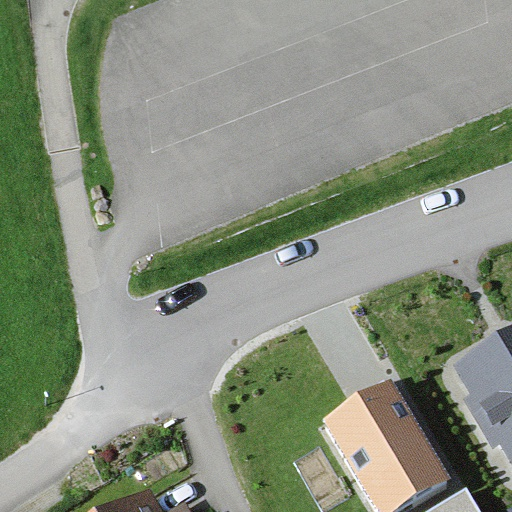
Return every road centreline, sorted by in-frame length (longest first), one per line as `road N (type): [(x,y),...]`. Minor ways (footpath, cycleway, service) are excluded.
road 1 (track): [(165,378),(272,324),(511,229)]
road 2 (residential): [(237,511),(165,378),(0,483)]
